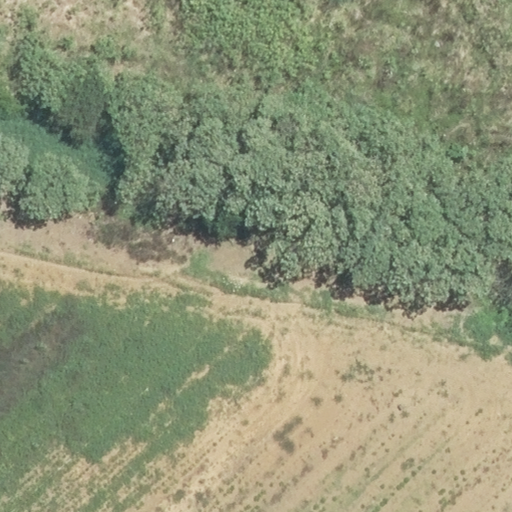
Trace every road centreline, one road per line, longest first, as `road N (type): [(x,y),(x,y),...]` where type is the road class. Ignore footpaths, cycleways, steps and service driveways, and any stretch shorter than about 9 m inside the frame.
road 1 (unknown): [(483,113),(0,385)]
road 2 (unknown): [(483,113),(427,0)]
